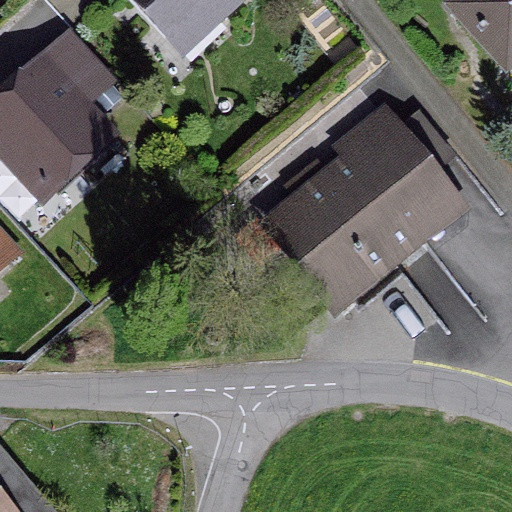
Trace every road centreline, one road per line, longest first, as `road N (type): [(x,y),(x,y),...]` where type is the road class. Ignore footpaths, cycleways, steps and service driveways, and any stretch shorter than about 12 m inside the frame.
road 1 (residential): [(254,387),(400,383),(511,406)]
road 2 (residential): [(0,391),(254,387)]
road 3 (residential): [(254,387),(218,511)]
